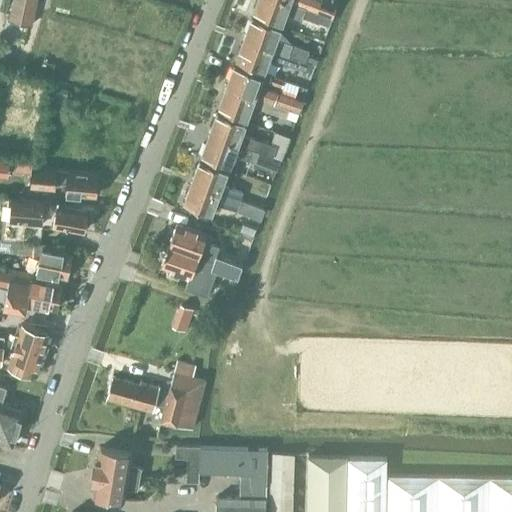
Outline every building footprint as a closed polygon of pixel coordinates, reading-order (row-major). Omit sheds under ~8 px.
[(16,0),(13,15),(31,19),(35,0),(16,0)] [(320,12),(287,0),(257,0),(253,12),(281,22),(285,12),(301,18),(302,16),(318,22),(322,12),(320,12)] [(287,0),(320,12),(324,1),(321,0),(287,0)] [(252,17),(244,38),(304,60),(314,63),(316,59),(306,55),(308,49),(275,37),(279,27),(252,17)] [(304,60),(244,38),(236,60),(263,70),(269,56),(301,68),(309,71),(312,63),(314,64),(314,63),(304,60)] [(234,64),(226,86),(288,108),(291,101),(257,89),(262,74),(234,64)] [(288,108),(226,86),(218,107),(246,118),(251,104),(285,116),(288,108)] [(272,156),(275,146),(240,133),(244,122),(216,112),(209,134),(253,150),(253,149),(272,156)] [(253,150),(209,134),(201,156),(228,166),(232,155),(249,160),(253,150)] [(276,159),(253,150),(250,159),(273,167),(276,159)] [(199,160),(191,182),(238,199),(241,191),(222,184),(227,170),(199,160)] [(31,185),(66,189),(67,182),(78,183),(77,193),(95,195),(98,172),(33,166),(31,185)] [(238,199),(191,182),(183,203),(211,213),(215,202),(234,209),(238,199)] [(239,200),(257,206),(260,198),(242,192),(239,200)] [(43,200),(5,197),(11,198),(10,217),(3,216),(5,216),(2,239),(39,242),(39,240),(41,224),(83,231),(87,210),(56,204),(57,201),(43,199),(43,200)] [(176,222),(168,243),(239,269),(241,264),(215,254),(218,245),(209,241),(211,235),(176,222)] [(0,250),(40,253),(36,271),(66,277),(72,253),(51,249),(52,244),(42,243),(0,239),(0,250)] [(239,269),(168,243),(161,265),(190,276),(186,287),(207,295),(212,283),(216,270),(236,277),(239,269)] [(0,284),(7,286),(3,304),(24,308),(25,302),(56,308),(61,284),(42,280),(42,275),(11,269),(10,273),(0,270),(0,284)] [(212,283),(207,295),(210,295),(209,296),(228,302),(232,290),(212,283)] [(192,308),(182,304),(180,311),(182,316),(189,319),(192,308)] [(48,332),(22,324),(18,333),(15,332),(8,352),(2,351),(0,363),(8,364),(8,365),(34,374),(48,332)] [(158,388),(139,382),(112,375),(111,378),(106,397),(152,410),(155,402),(164,404),(160,419),(192,427),(205,379),(193,375),(195,365),(177,359),(167,393),(158,391),(158,388)] [(0,439),(12,444),(23,410),(0,402),(5,387),(0,384),(0,439)] [(96,459),(94,470),(139,477),(141,467),(129,463),(131,452),(100,446),(98,460),(96,459)] [(199,446),(174,446),(174,457),(186,458),(199,458),(199,446)] [(241,447),(199,446),(199,458),(198,471),(240,472),(241,447)] [(267,448),(241,447),(240,472),(251,473),(251,483),(265,484),(267,448)] [(268,511),(291,511),(294,453),(271,452),(268,511)] [(511,511),(511,475),(386,473),(386,456),(308,459),(306,511),(511,511)] [(199,458),(186,458),(186,481),(198,482),(198,471),(199,458)] [(139,477),(94,470),(93,480),(94,480),(92,494),(123,499),(125,487),(137,488),(139,477)] [(215,511),(265,511),(265,497),(216,496),(215,511)]
